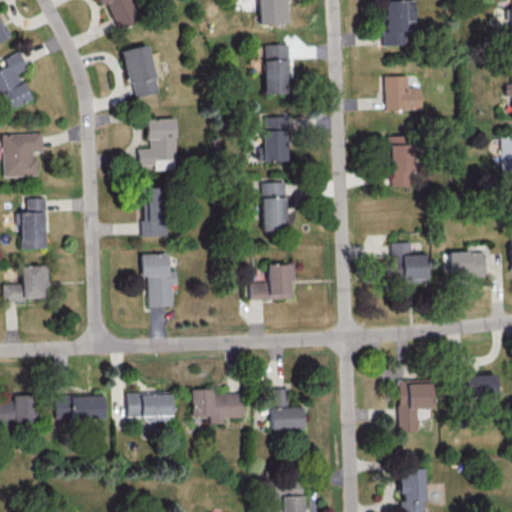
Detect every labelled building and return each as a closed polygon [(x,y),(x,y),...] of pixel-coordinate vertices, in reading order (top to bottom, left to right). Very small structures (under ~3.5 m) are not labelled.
[(96,0),(99,4),(105,2),(116,28),(141,18),(133,0),(96,0)] [(256,0),(257,23),(285,22),(283,0),(256,0)] [(412,0),(381,0),(383,45),(405,44),(404,20),(413,20),(412,0)] [(263,93),(286,92),(285,43),(262,44),(263,93)] [(118,50),(126,83),(130,82),(133,96),(156,91),(145,44),(118,50)] [(29,99),(17,71),(24,68),(17,51),(2,57),(5,65),(0,67),(0,104),(3,110),(29,99)] [(511,62),(509,62),(509,82),(503,83),(503,96),(511,96),(511,102),(511,62)] [(419,108),(419,86),(405,87),(405,75),(382,75),(383,109),(419,108)] [(285,160),(284,115),(260,116),(261,160),(285,160)] [(174,168),(172,117),(145,118),(146,147),(136,148),(136,164),(153,164),(153,169),(174,168)] [(40,150),(40,132),(0,133),(0,142),(1,175),(34,174),(34,150),(40,150)] [(388,185),(412,185),(411,135),(387,135),(388,185)] [(511,135),(498,135),(498,177),(511,177),(511,135)] [(259,230),(283,229),(281,181),(258,182),(259,230)] [(138,235),(162,235),(162,187),(142,187),(142,219),(138,219),(138,235)] [(19,248),(44,247),(42,197),(23,197),(24,211),(18,211),(19,248)] [(388,241),(389,279),(424,279),(423,253),(407,254),(407,241),(388,241)] [(481,250),(445,251),(446,275),(481,274),(481,250)] [(138,253),(138,275),(144,275),(145,305),(169,305),(168,283),(174,283),(173,270),(165,270),(165,252),(138,253)] [(247,298),(290,298),(290,263),(264,263),(264,280),(246,281),(247,298)] [(44,264),(18,265),(19,282),(0,282),(0,284),(1,299),(45,298),(44,264)] [(462,374),(462,395),(493,394),(492,373),(462,374)] [(395,431),(414,430),(414,407),(430,407),(429,380),(394,380),(395,431)] [(299,427),(299,406),(285,406),(285,387),(267,387),(267,427),(299,427)] [(189,416),(206,415),(207,423),(221,422),(220,416),(240,416),(239,392),(210,393),(210,388),(188,388),(189,416)] [(143,415),(143,423),(168,423),(167,391),(123,392),(124,416),(143,415)] [(100,416),(100,392),(52,394),(52,418),(100,416)] [(0,423),(32,423),(31,394),(11,394),(11,400),(0,400),(0,423)] [(421,511),(420,467),(396,468),(397,500),(397,511),(421,511)] [(300,511),(301,494),(278,495),(278,507),(270,508),(270,511),(300,511)]
